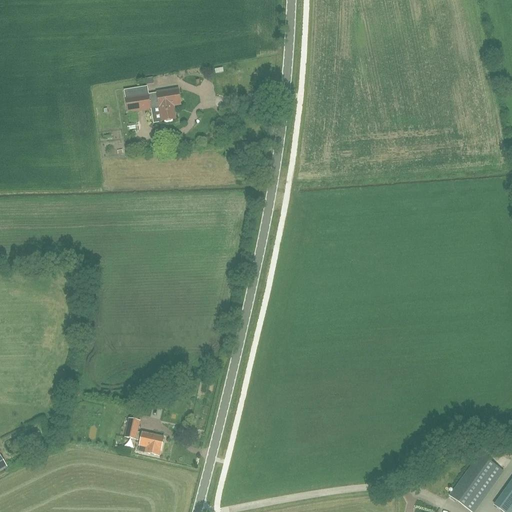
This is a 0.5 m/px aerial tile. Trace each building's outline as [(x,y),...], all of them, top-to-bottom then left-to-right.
[(175,120),(172,106),(180,105),(178,90),(156,93),(148,95),(147,86),(124,91),(128,114),(150,110),(150,109),(159,108),(161,122),(175,120)] [(239,144),(240,156),(260,155),(259,142),(239,144)] [(139,446),(145,448),(144,453),(159,457),(163,438),(137,432),(139,422),(129,419),(125,438),(141,441),(139,446)] [(480,455),(450,497),(470,511),(473,511),(503,471),(480,455)] [(511,511),(511,480),(494,506),(503,511),(511,511)]
